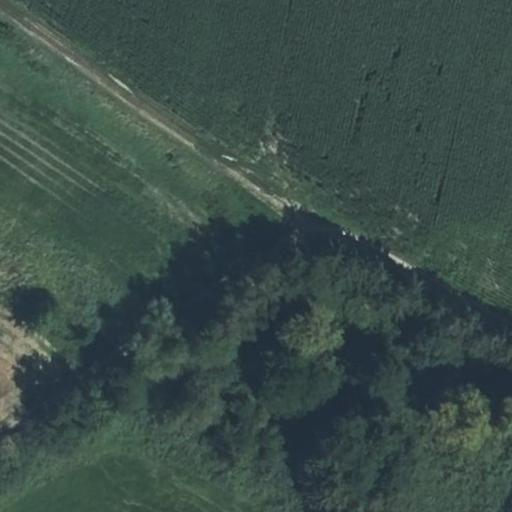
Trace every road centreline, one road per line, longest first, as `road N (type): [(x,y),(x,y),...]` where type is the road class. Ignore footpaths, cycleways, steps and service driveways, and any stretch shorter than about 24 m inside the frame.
road 1 (track): [(0,8),(315,220),(511,326)]
road 2 (track): [(0,433),(315,220)]
